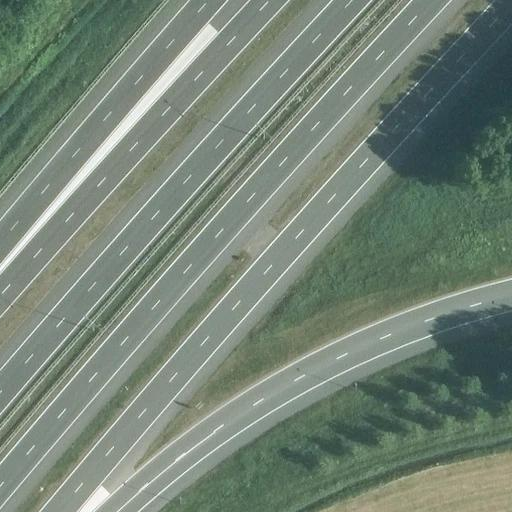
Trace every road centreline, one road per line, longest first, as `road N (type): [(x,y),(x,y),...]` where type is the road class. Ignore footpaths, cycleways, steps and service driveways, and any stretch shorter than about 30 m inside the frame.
road 1 (motorway): [(62,511),(511,5)]
road 2 (motorway): [(0,493),(435,0)]
road 3 (motorway): [(351,0),(0,392)]
road 4 (motorway): [(118,511),(296,377),(466,307),(511,297)]
road 5 (motorway): [(270,0),(0,286)]
road 6 (motorway): [(205,0),(0,254)]
